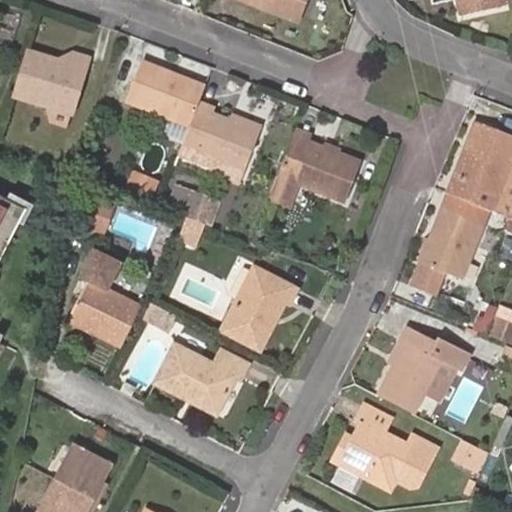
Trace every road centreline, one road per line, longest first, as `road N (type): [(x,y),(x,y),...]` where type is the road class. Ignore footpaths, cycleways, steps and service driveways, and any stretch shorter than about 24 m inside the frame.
road 1 (residential): [(269,480),(354,321),(433,139)]
road 2 (residential): [(113,0),(334,84)]
road 3 (residential): [(269,480),(69,381)]
